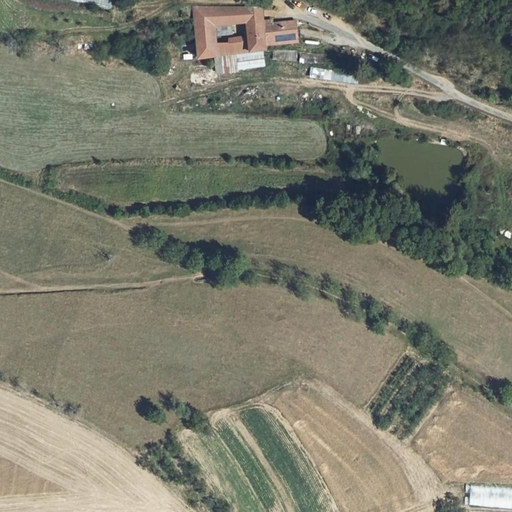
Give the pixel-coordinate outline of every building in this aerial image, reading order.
[(213,25),(245,21),(263,19),(261,8),(193,6),(195,27),(213,25)] [(263,19),(245,21),(247,39),(215,43),(213,25),(195,27),(198,52),(199,58),(237,53),(262,50),(266,49),(266,46),(265,41),(263,23),(263,19)] [(284,39),(284,44),(298,42),(296,22),(271,26),(271,22),(263,23),(265,41),(284,39)] [(239,69),(264,65),(262,50),(237,53),(239,69)] [(323,51),(300,51),(300,59),(323,59),(323,51)] [(198,58),(199,58),(198,52),(188,53),(189,60),(194,60),(198,58)] [(468,506),(511,507),(511,487),(468,486),(468,506)]
